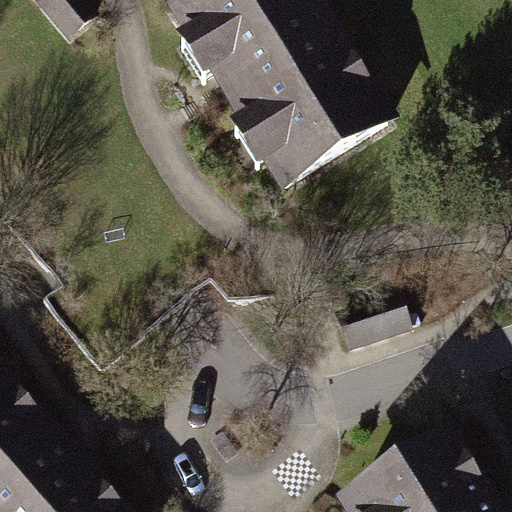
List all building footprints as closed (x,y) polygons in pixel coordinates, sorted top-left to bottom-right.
[(94,18),(78,0),(43,0),(73,35),(94,18)] [(320,15),(310,0),(206,0),(179,17),(196,45),(210,37),(223,59),(219,72),(215,75),(250,131),(254,129),(267,131),(281,153),(269,161),(286,189),(389,124),(333,36),(327,40),(314,19),(320,15)] [(408,331),(398,300),(340,319),(350,350),(408,331)] [(0,381),(0,511),(116,511),(76,467),(71,471),(55,453),(60,449),(0,381)] [(483,511),(489,509),(450,448),(349,511),(483,511)]
